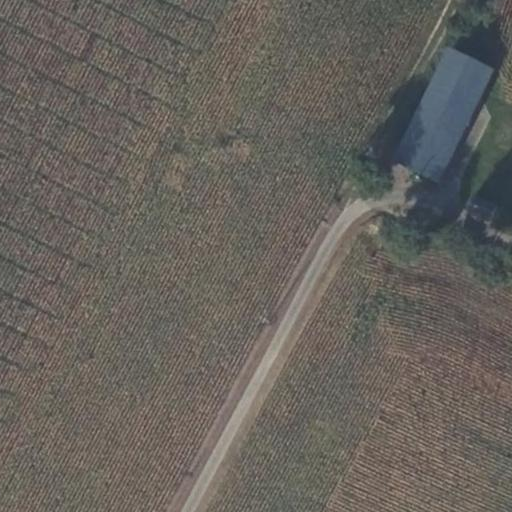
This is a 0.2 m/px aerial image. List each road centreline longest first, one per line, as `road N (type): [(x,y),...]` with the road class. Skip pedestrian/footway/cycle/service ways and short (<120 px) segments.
road 1 (unclassified): [(190,511),(345,217),(371,199),(412,200),(511,246)]
road 2 (track): [(345,217),(456,0)]
